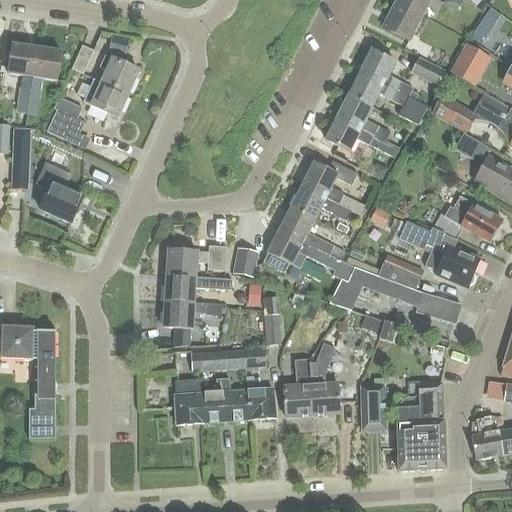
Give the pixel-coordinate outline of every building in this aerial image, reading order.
[(421,17),(430,0),(397,0),(396,4),(421,17)] [(460,2),(456,0),(443,0),(441,6),(455,13),(460,2)] [(409,42),(421,17),(396,4),(383,29),(409,42)] [(479,26),(470,38),(482,45),(489,34),(479,26)] [(127,40),(110,36),(106,54),(123,58),(127,40)] [(489,60),(464,45),(447,74),(472,89),(489,60)] [(13,47),(9,76),(19,78),(30,79),(33,80),(37,50),(13,47)] [(92,53),(80,48),(70,71),(81,77),(92,53)] [(36,118),(41,81),(57,83),(61,54),(37,50),(33,80),(30,79),(28,92),(25,116),(36,118)] [(388,78),(395,64),(371,52),(360,75),(415,103),(415,102),(418,97),(411,93),(413,90),(401,84),(388,78)] [(111,61),(105,58),(99,70),(106,73),(101,84),(128,97),(139,73),(111,61)] [(446,74),(417,60),(408,76),(437,91),(446,74)] [(427,109),(415,102),(415,103),(360,75),(348,97),(372,109),(379,95),(403,107),(399,116),(418,126),(427,109)] [(128,97),(101,84),(93,81),(90,89),(81,85),(76,97),(84,101),(83,104),(90,107),(90,108),(118,120),(128,97)] [(17,91),(14,115),(25,116),(28,92),(17,91)] [(366,122),(372,109),(348,97),(337,119),(386,144),(386,143),(391,134),(379,128),(378,128),(366,122)] [(511,111),(510,111),(484,97),(473,115),(441,97),(431,116),(466,136),(473,123),(478,123),(482,124),(484,124),(489,126),(493,128),(496,130),(499,133),(502,136),(504,139),(506,142),(507,144),(508,147),(508,148),(511,150),(511,111)] [(51,111),(75,121),(75,122),(81,109),(57,99),(51,111)] [(400,150),(386,143),(386,144),(337,119),(325,142),(349,154),(356,140),(370,147),(395,160),(400,150)] [(15,133),(12,191),(25,191),(28,134),(15,133)] [(481,159),(487,149),(463,136),(454,152),(472,162),(475,156),(481,159)] [(510,202),(511,198),(511,172),(487,159),(475,180),(486,186),(485,188),(510,202)] [(351,213),(359,217),(360,218),(365,209),(343,197),(344,196),(331,190),(336,180),(351,188),(358,176),(332,163),(328,172),(314,165),(302,188),(351,213)] [(382,182),(388,170),(376,164),(370,176),(382,182)] [(70,226),(82,199),(53,186),(55,182),(40,176),(36,186),(49,192),(40,212),(70,226)] [(359,217),(351,213),(302,188),(291,210),(314,222),(321,209),(333,216),(333,217),(346,224),(348,220),(356,224),(359,217)] [(489,245),(502,222),(473,205),(472,205),(460,198),(453,211),(449,209),(444,218),(440,216),(434,228),(457,240),(463,230),(489,245)] [(389,216),(374,209),(367,224),(382,231),(389,216)] [(308,235),(314,222),(291,210),(279,232),(339,263),(339,262),(344,253),(308,235)] [(432,230),(430,235),(406,225),(393,255),(405,261),(411,247),(423,252),(425,247),(432,249),(424,268),(436,273),(435,277),(468,291),(480,261),(454,250),(457,243),(443,237),(444,235),(432,230)] [(289,266),(299,271),(306,259),(311,261),(333,272),(330,277),(333,279),(342,264),(339,262),(339,263),(279,232),(263,265),(284,276),(289,266)] [(196,280),(197,265),(208,266),(207,272),(225,273),(227,249),(209,248),(208,255),(168,252),(166,278),(196,280)] [(257,254),(235,250),(230,276),(252,280),(257,254)] [(415,293),(423,273),(386,258),(377,278),(387,282),(415,293)] [(415,293),(387,282),(377,278),(352,269),(342,264),(333,279),(339,281),(327,306),(349,313),(360,289),(417,311),(415,315),(455,327),(461,307),(419,294),(415,293)] [(232,282),(196,280),(166,278),(164,304),(194,305),(195,290),(231,292),(232,282)] [(259,288),(247,287),(246,307),(257,308),(259,288)] [(276,300),(264,301),(264,317),(277,316),(276,300)] [(317,308),(306,303),(300,318),(311,323),(317,308)] [(221,307),(194,305),(164,304),(163,330),(174,330),(191,331),(193,331),(194,316),(220,317),(221,307)] [(279,347),(277,316),(264,317),(262,318),(264,348),(279,347)] [(391,345),(396,327),(384,324),(379,341),(391,345)] [(34,362),(34,334),(34,329),(1,328),(0,361),(34,362)] [(190,347),(191,331),(174,330),(173,349),(190,347)] [(29,440),(55,440),(55,361),(51,361),(51,335),(34,334),(34,362),(34,411),(29,411),(29,440)] [(511,338),(501,377),(511,379),(511,338)] [(333,348),(321,341),(314,352),(326,359),(333,348)] [(442,358),(444,349),(431,347),(429,356),(442,358)] [(249,370),(266,369),(265,351),(248,353),(249,370)] [(200,373),(249,370),(248,353),(199,356),(200,373)] [(309,366),(308,366),(307,361),(292,362),(294,389),(283,389),(285,420),(312,418),(309,366)] [(323,376),(319,376),(318,365),(309,366),(312,418),(339,416),(337,386),(324,386),(323,376)] [(272,391),(254,392),(253,379),(246,380),(247,392),(248,392),(250,422),(274,420),(272,391)] [(217,395),(200,396),(202,426),(250,422),(248,392),(247,392),(230,394),(229,381),(216,382),(217,395)] [(202,426),(200,396),(199,382),(175,384),(176,397),(175,398),(177,427),(202,426)] [(420,424),(438,423),(438,415),(443,415),(442,398),(440,398),(439,386),(409,387),(410,399),(397,400),(398,425),(420,424)] [(511,387),(507,386),(504,403),(511,404),(511,431),(498,434),(502,457),(511,455),(511,387)] [(362,434),(386,433),(384,388),(360,389),(362,434)] [(502,457),(498,434),(496,434),(493,419),(470,424),(469,431),(475,463),(502,457)] [(429,448),(445,447),(444,423),(438,423),(420,424),(421,438),(428,437),(429,448)] [(428,437),(421,438),(420,424),(398,425),(397,425),(398,474),(445,471),(445,447),(429,448),(428,437)]
